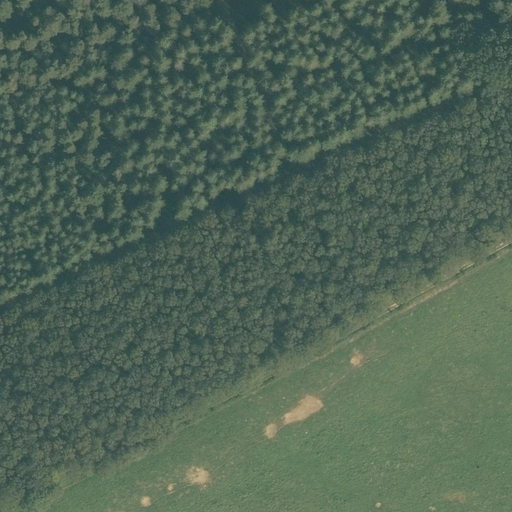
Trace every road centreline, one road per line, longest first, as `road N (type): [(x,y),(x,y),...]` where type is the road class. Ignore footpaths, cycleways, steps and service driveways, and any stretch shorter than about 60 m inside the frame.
road 1 (track): [(0,504),(511,240)]
road 2 (track): [(0,306),(304,166)]
road 3 (track): [(304,166),(511,73)]
road 4 (track): [(215,0),(304,166)]
